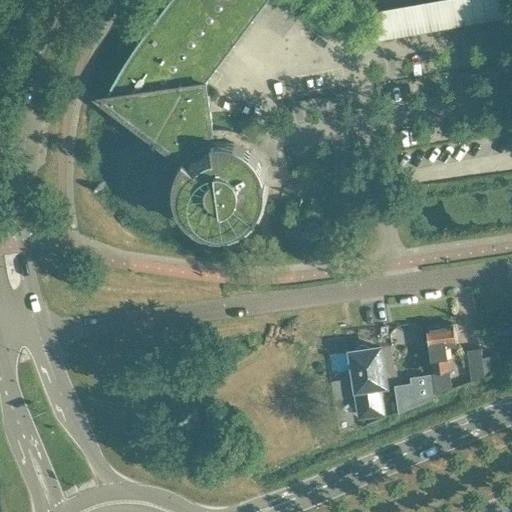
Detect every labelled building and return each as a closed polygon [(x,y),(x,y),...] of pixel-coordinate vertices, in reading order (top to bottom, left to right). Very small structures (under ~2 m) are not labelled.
[(232,141),(234,131),(230,130),(226,129),(221,129),(217,129),(213,130),(206,81),(266,0),(169,0),(143,35),(134,47),(126,59),(119,72),(112,84),(105,97),(103,101),(182,160),(179,163),(177,167),(176,171),(175,175),(174,180),(174,184),(174,188),(174,193),(175,197),(176,201),(178,205),(180,209),(182,212),(184,216),(187,219),(191,222),(194,224),(198,226),(202,228),(206,230),(210,231),(214,232),(218,232),(223,232),(227,231),(231,230),(235,229),(239,227),(243,225),(247,223),(250,220),(253,217),(256,214),(258,211),(260,207),(262,202),(263,199),(264,197),(264,195),(265,192),(265,189),(265,186),(265,183),(263,183),(262,177),(264,177),(263,172),(261,168),(259,164),(257,160),(254,156),(251,153),(248,150),(244,147),(240,145),(236,143),(232,141)] [(379,41),(511,20),(511,0),(474,0),(375,15),(379,41)] [(435,393),(452,387),(447,348),(457,347),(453,323),(426,327),(435,393)] [(361,415),(382,412),(376,374),(384,373),(380,347),(369,348),(368,346),(365,345),(361,345),(358,346),(355,348),(356,350),(351,351),(361,415)] [(485,376),(482,358),(481,347),(467,349),(472,380),(485,376)] [(396,386),(400,410),(433,396),(430,375),(412,378),(413,384),(396,386)]
